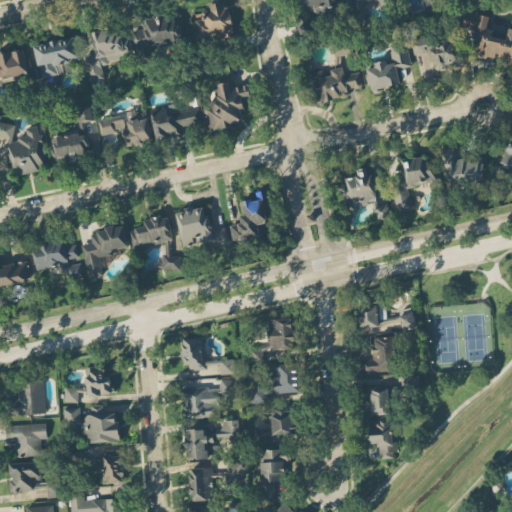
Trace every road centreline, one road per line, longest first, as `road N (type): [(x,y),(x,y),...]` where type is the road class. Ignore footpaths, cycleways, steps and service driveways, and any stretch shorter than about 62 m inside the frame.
road 1 (tertiary): [(0,359),(511,238)]
road 2 (tertiary): [(511,218),(0,332)]
road 3 (residential): [(0,216),(484,107)]
road 4 (residential): [(138,301),(157,511)]
road 5 (residential): [(327,481),(335,442),(323,283)]
road 6 (residential): [(296,145),(263,0)]
road 7 (residential): [(296,145),(291,177),(323,283)]
road 8 (residential): [(323,283),(327,241),(296,145)]
